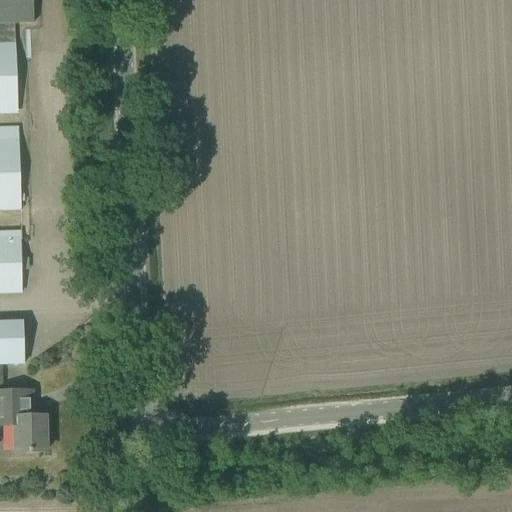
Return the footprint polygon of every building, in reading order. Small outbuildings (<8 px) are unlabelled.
[(32,25),(31,0),(0,0),(0,45),(14,45),(14,25),(32,25)] [(0,114),(16,114),(14,45),(0,45),(0,114)] [(17,142),(0,142),(0,211),(19,211),(17,142)] [(0,294),(20,294),(19,233),(0,233),(0,294)] [(21,324),(0,324),(0,366),(22,366),(21,324)] [(44,454),(44,419),(31,419),(30,393),(0,394),(0,427),(14,427),(14,454),(44,454)]
